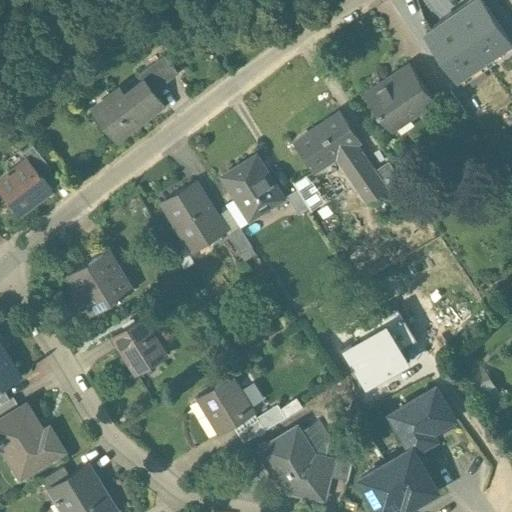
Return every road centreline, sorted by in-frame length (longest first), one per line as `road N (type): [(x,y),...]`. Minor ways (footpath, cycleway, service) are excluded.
road 1 (residential): [(363,0),(0,249)]
road 2 (residential): [(190,494),(94,417),(0,255)]
